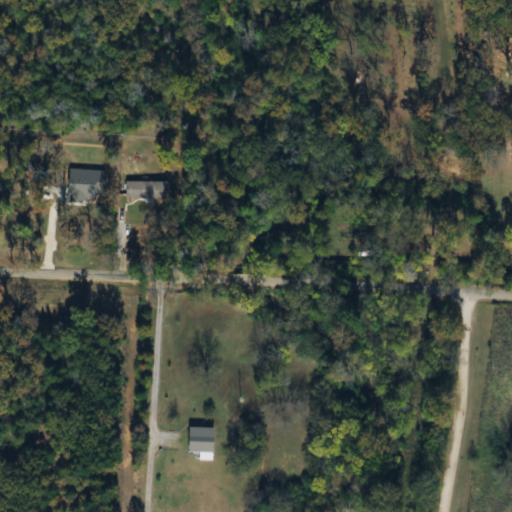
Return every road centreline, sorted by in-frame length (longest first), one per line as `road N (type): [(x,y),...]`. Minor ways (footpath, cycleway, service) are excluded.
road 1 (residential): [(0,271),(511,296)]
road 2 (residential): [(157,281),(184,511)]
road 3 (residential): [(468,295),(439,511)]
